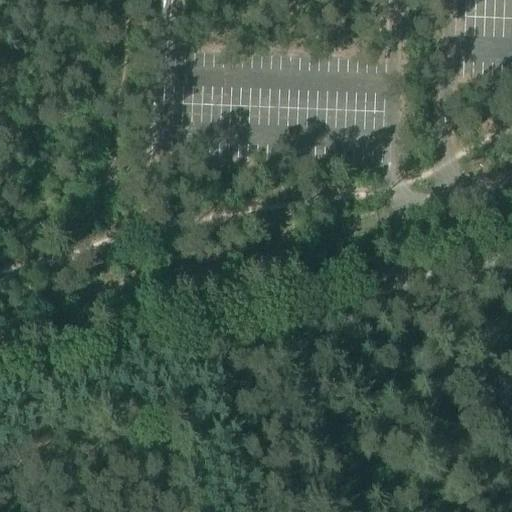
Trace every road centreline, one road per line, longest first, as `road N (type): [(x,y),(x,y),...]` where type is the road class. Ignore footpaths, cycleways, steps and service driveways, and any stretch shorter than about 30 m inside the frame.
road 1 (track): [(135,0),(118,300),(399,223)]
road 2 (track): [(0,331),(118,300)]
